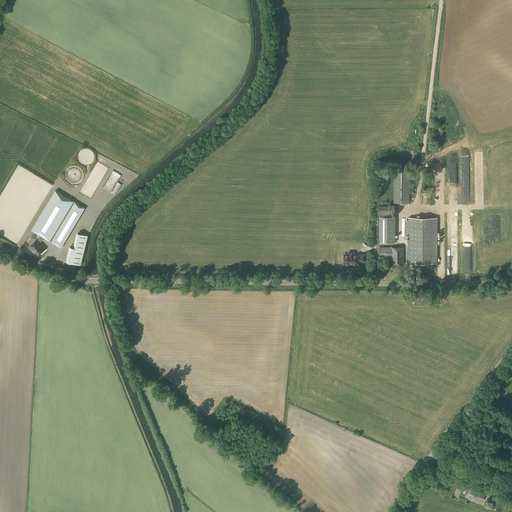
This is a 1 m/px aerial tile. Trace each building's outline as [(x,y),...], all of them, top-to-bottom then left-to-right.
[(97,161),(81,192),(91,198),(108,166),(97,161)] [(117,181),(121,173),(112,169),(103,188),(117,195),(122,184),(117,181)] [(409,203),(409,171),(394,171),(394,203),(409,203)] [(37,240),(29,247),(33,252),(34,251),(38,255),(45,249),(40,243),(43,237),(61,247),(84,208),(55,190),(31,230),(28,235),(34,238),(37,233),(40,235),(37,240)] [(378,206),(378,214),(388,214),(392,214),(392,206),(378,206)] [(437,263),(437,217),(408,217),(408,268),(422,268),(422,263),(437,263)] [(80,265),(87,235),(78,233),(74,248),(70,247),(67,262),(80,265)] [(386,258),(391,258),(391,264),(403,264),(404,247),(380,247),(379,256),(386,256),(386,258)] [(343,254),(343,265),(359,265),(359,262),(366,262),(366,254),(355,254),(355,252),(347,252),(347,254),(343,254)] [(448,483),(462,488),(464,482),(449,478),(448,483)] [(483,501),(485,496),(489,497),(491,493),(486,492),(485,494),(471,489),(468,496),(483,501)]
